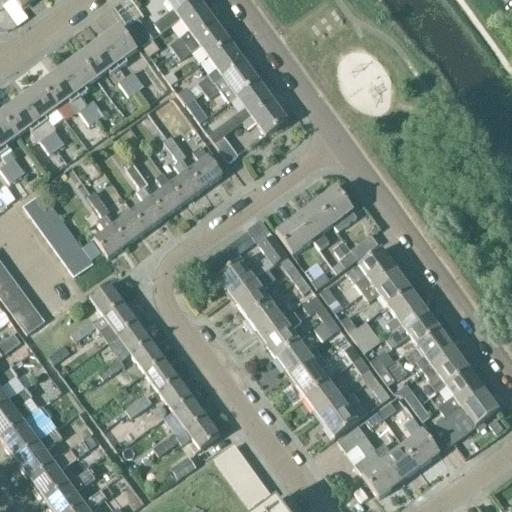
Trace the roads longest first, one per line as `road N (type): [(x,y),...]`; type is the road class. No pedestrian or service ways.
road 1 (residential): [(324,511),(155,281),(333,144)]
road 2 (unclassified): [(511,384),(333,144)]
road 3 (unclassified): [(333,144),(233,0)]
